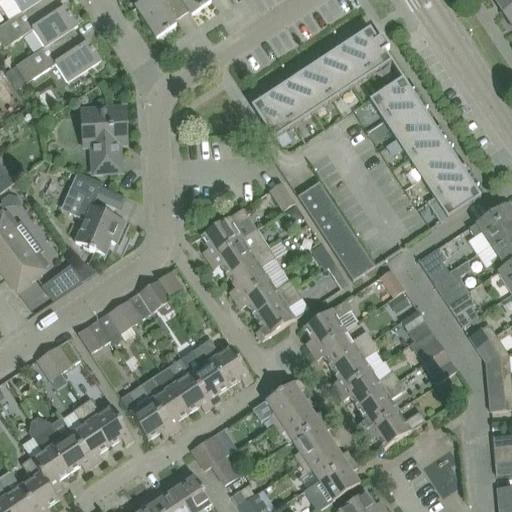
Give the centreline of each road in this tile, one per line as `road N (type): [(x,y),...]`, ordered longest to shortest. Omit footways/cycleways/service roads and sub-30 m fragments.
road 1 (residential): [(69,511),(130,468),(161,466),(273,392),(273,376),(250,359),(165,241)]
road 2 (residential): [(473,511),(474,407),(463,367),(407,272),(409,257),(511,194)]
road 3 (residential): [(157,103),(310,0)]
road 4 (residential): [(26,348),(156,263),(165,241)]
road 5 (tertiary): [(511,135),(442,26)]
road 6 (residential): [(157,103),(90,0)]
